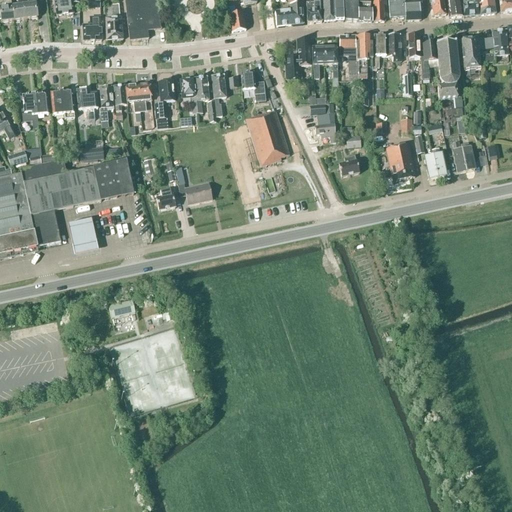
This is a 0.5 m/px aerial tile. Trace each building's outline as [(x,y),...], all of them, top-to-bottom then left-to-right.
[(0,20),(1,20),(1,25),(13,23),(11,8),(9,0),(4,0),(5,9),(0,9),(0,20)] [(18,7),(11,8),(13,23),(25,22),(21,0),(15,0),(16,2),(17,2),(18,7)] [(21,0),(25,22),(37,20),(35,5),(35,1),(32,0),(30,0),(28,0),(27,0),(21,0)] [(56,18),(73,16),(72,6),(79,5),(78,0),(54,0),(53,0),(56,18)] [(155,0),(124,0),(128,29),(129,38),(129,43),(148,41),(147,32),(161,31),(155,0)] [(289,22),(290,27),(304,26),(302,6),(301,0),(288,0),(289,6),(290,12),(288,12),(289,22)] [(334,1),(334,23),(343,23),(342,0),(323,0),(324,2),(334,1)] [(358,10),(358,6),(358,2),(357,2),(357,0),(343,0),(345,23),(358,24),(358,10)] [(372,0),(373,24),(384,24),(382,0),(372,0)] [(405,20),(403,2),(402,0),(387,0),(390,21),(405,20)] [(430,0),(433,18),(446,17),(443,0),(430,0)] [(445,0),(448,20),(462,19),(459,0),(445,0)] [(463,19),(479,17),(477,0),(460,0),(462,6),(461,6),(463,19)] [(477,0),(480,17),(495,16),(492,0),(477,0)] [(511,0),(498,0),(499,3),(500,15),(511,13),(511,0)] [(324,24),(334,23),(334,1),(324,2),(323,2),(324,24)] [(403,2),(405,20),(405,23),(420,22),(418,2),(403,2)] [(307,26),(321,24),(320,4),(306,4),(306,8),(307,26)] [(119,20),(119,17),(118,6),(112,6),(113,17),(113,21),(105,21),(106,43),(122,42),(120,20),(119,20)] [(358,10),(358,24),(372,24),(372,11),(371,11),(371,7),(358,6),(358,10)] [(235,16),(234,8),(227,9),(231,35),(245,32),(243,15),(235,16)] [(276,29),(290,27),(288,12),(274,13),(276,29)] [(94,44),(94,43),(101,43),(100,19),(89,19),(90,27),(82,27),(83,44),(90,43),(90,44),(94,44)] [(479,58),(479,65),(494,64),(494,59),(507,58),(505,33),(492,34),(492,40),(493,56),(479,58)] [(409,60),(420,60),(419,36),(408,37),(409,60)] [(386,58),(386,60),(392,60),(392,64),(401,64),(400,37),(385,38),(386,58)] [(355,64),(355,38),(339,39),(339,59),(348,59),(348,79),(358,79),(358,64),(355,64)] [(366,72),(366,61),(370,61),(371,59),(371,51),(372,51),(372,38),(356,38),(356,58),(356,63),(359,63),(359,72),(359,82),(366,82),(366,72)] [(378,58),(386,58),(385,38),(374,38),(374,59),(375,59),(375,63),(372,63),(372,72),(376,72),(376,70),(378,70),(378,58)] [(493,56),(492,40),(483,41),(483,40),(460,42),(463,71),(480,70),(479,65),(479,58),(493,56)] [(285,82),(301,81),(300,69),(311,68),(310,41),(296,42),(297,59),(284,60),(285,82)] [(433,45),(433,43),(427,44),(427,45),(422,46),(423,59),(420,59),(421,81),(428,81),(428,73),(427,63),(437,62),(435,44),(433,45)] [(457,84),(457,83),(458,81),(458,80),(458,78),(455,45),(436,47),(439,78),(439,82),(440,83),(441,84),(441,85),(442,86),(444,87),(444,89),(437,89),(438,102),(454,100),(456,100),(456,96),(455,86),(457,84)] [(332,49),(331,48),(327,48),(326,49),(325,50),(325,68),(332,67),(332,74),(333,81),(337,80),(336,49),(332,49)] [(322,50),(321,49),(317,49),(316,50),(311,50),(312,68),(313,81),(318,81),(318,74),(317,74),(317,68),(324,68),(323,50),(322,50)] [(254,86),(253,75),(240,76),(242,93),(254,92),(256,105),(266,104),(263,84),(254,86)] [(214,105),(207,105),(208,115),(209,126),(216,125),(215,120),(222,119),(220,107),(218,107),(218,101),(225,100),(223,78),(211,79),(214,105)] [(410,78),(402,79),(403,99),(411,99),(410,78)] [(193,81),(197,116),(202,116),(201,107),(199,107),(199,103),(209,103),(206,80),(193,81)] [(192,117),(197,116),(193,81),(180,83),(182,100),(193,99),(193,103),(191,103),(192,117)] [(230,91),(237,90),(236,81),(229,81),(230,91)] [(166,121),(167,121),(166,103),(174,103),(172,83),(158,85),(160,104),(160,106),(154,107),(155,122),(166,121)] [(359,108),(368,108),(368,84),(359,84),(359,96),(359,108)] [(137,87),(139,114),(147,114),(146,103),(151,103),(149,86),(137,87)] [(134,115),(139,114),(137,87),(124,88),(126,107),(127,107),(126,105),(133,105),(134,115)] [(120,108),(126,107),(124,88),(113,89),(115,114),(120,113),(120,108)] [(113,112),(112,109),(113,109),(111,89),(99,91),(101,110),(99,111),(100,124),(107,124),(106,110),(107,110),(107,112),(113,112)] [(72,98),(73,108),(77,108),(78,113),(85,112),(86,123),(91,122),(90,112),(97,111),(96,96),(88,96),(88,92),(76,93),(76,98),(72,98)] [(73,108),(72,98),(71,93),(62,94),(57,94),(57,95),(50,95),(52,118),(64,117),(64,122),(74,121),(73,108)] [(44,96),(35,97),(37,118),(48,117),(46,98),(44,96)] [(24,116),(22,117),(22,125),(32,124),(33,130),(38,129),(37,118),(35,97),(30,97),(22,98),(24,116)] [(325,115),(333,115),(333,106),(325,107),(325,115)] [(325,117),(324,107),(310,108),(310,118),(325,117)] [(0,126),(3,132),(9,142),(13,139),(15,138),(10,129),(7,130),(6,128),(9,127),(6,122),(5,123),(0,113),(0,126)] [(289,158),(275,114),(265,117),(265,116),(245,122),(251,139),(242,142),(246,156),(249,165),(253,164),(252,163),(258,161),(260,170),(280,163),(279,161),(289,158)] [(334,139),(333,116),(316,118),(318,129),(314,129),(315,138),(320,137),(320,141),(329,140),(330,146),(335,145),(334,139)] [(166,121),(155,122),(156,131),(167,130),(166,121)] [(412,138),(412,122),(400,122),(400,138),(412,138)] [(376,136),(386,136),(386,126),(376,126),(376,136)] [(441,128),(427,131),(428,137),(442,135),(441,128)] [(346,151),(360,149),(359,138),(345,139),(346,151)] [(418,156),(424,155),(423,146),(422,138),(415,139),(416,146),(418,156)] [(489,161),(497,159),(494,145),(486,147),(489,161)] [(393,184),(414,179),(408,147),(386,151),(393,184)] [(102,150),(91,151),(92,162),(103,161),(102,150)] [(461,152),(466,174),(474,172),(470,150),(461,152)] [(432,158),(437,180),(445,178),(441,156),(440,156),(439,151),(431,152),(432,158)] [(457,176),(466,174),(461,152),(453,154),(457,176)] [(10,170),(27,164),(24,153),(7,159),(10,170)] [(477,166),(487,163),(485,156),(475,158),(477,166)] [(356,163),(354,158),(343,160),(345,166),(338,167),(341,180),(359,176),(356,163)] [(428,182),(437,180),(432,158),(424,159),(428,182)] [(144,161),(146,177),(158,175),(156,159),(144,161)] [(22,185),(36,250),(60,244),(54,213),(100,203),(100,204),(133,197),(126,163),(66,176),(63,164),(20,174),(20,177),(22,186),(22,185)] [(176,182),(174,172),(167,173),(170,183),(176,182)] [(8,179),(0,181),(0,257),(36,250),(22,185),(22,186),(20,177),(8,179)] [(185,192),(183,187),(178,188),(180,199),(186,198),(188,207),(211,202),(208,186),(185,192)] [(170,198),(169,193),(160,195),(161,200),(156,201),(159,214),(175,210),(172,197),(170,198)] [(90,223),(67,228),(70,243),(74,259),(97,254),(94,238),(90,223)] [(112,320),(135,314),(132,303),(109,308),(112,320)]
